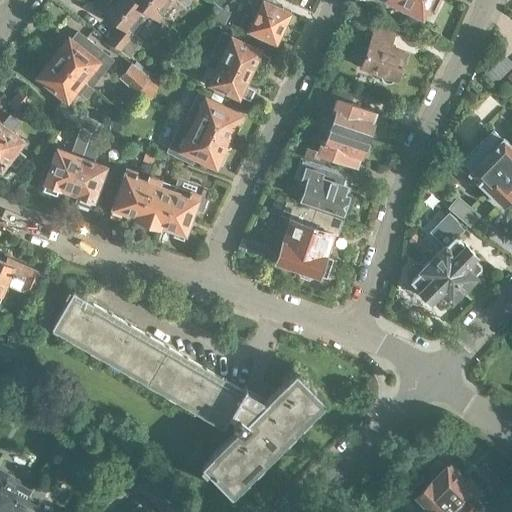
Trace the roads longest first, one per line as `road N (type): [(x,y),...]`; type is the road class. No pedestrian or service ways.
road 1 (residential): [(362,333),(398,194),(483,0)]
road 2 (residential): [(206,279),(331,0)]
road 3 (residential): [(206,279),(0,208)]
road 4 (residential): [(280,511),(422,368)]
road 5 (residential): [(362,333),(206,279)]
road 6 (residential): [(422,368),(511,276)]
